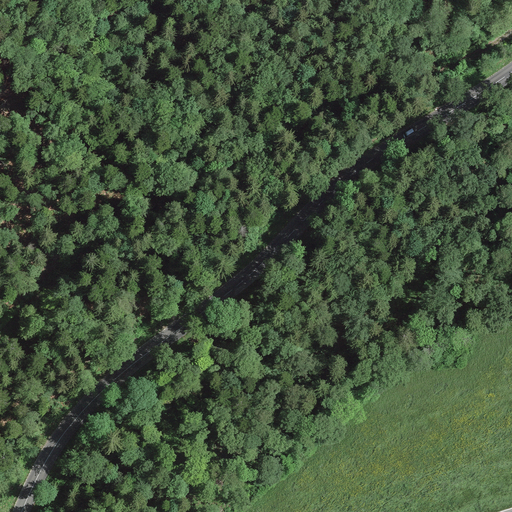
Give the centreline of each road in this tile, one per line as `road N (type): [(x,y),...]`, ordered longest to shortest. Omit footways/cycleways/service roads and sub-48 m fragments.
road 1 (secondary): [(17,511),(38,463),(91,404),(301,224),(511,72)]
road 2 (track): [(0,337),(126,231),(313,124),(474,57),(511,29)]
